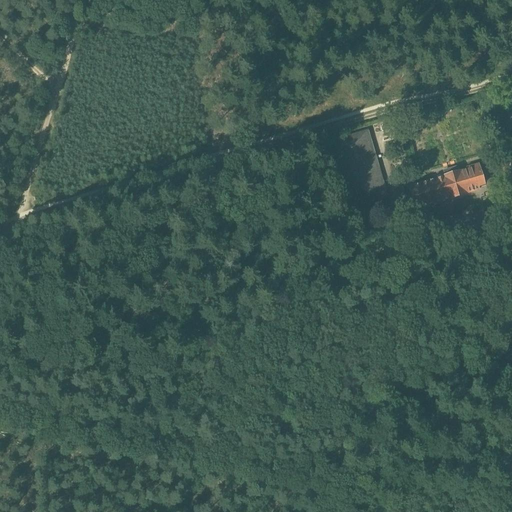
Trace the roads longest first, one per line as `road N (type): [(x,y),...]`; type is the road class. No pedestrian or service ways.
road 1 (track): [(18,222),(511,80)]
road 2 (track): [(57,88),(18,222)]
